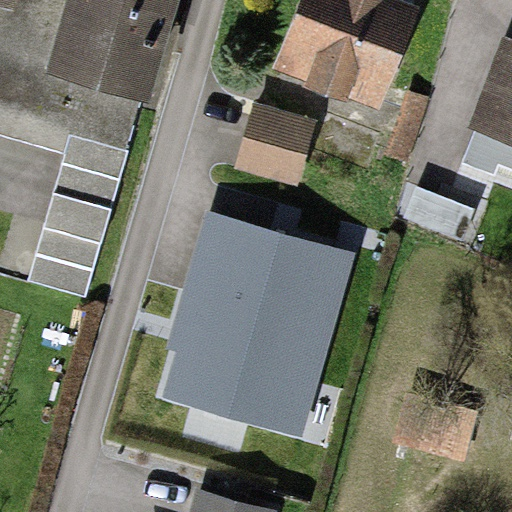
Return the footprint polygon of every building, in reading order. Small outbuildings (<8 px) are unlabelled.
[(0,0),(0,17),(3,18),(8,0),(0,0)] [(72,0),(46,85),(143,115),(178,0),(72,0)] [(336,0),(302,0),(272,80),(377,118),(411,27),(336,0)] [(511,60),(499,56),(466,134),(511,152),(511,60)] [(310,124),(255,109),(240,165),(295,180),(310,124)] [(27,223),(0,214),(0,284),(7,286),(27,223)] [(344,258),(213,219),(163,390),(293,428),(344,258)] [(266,511),(197,492),(191,511),(266,511)]
